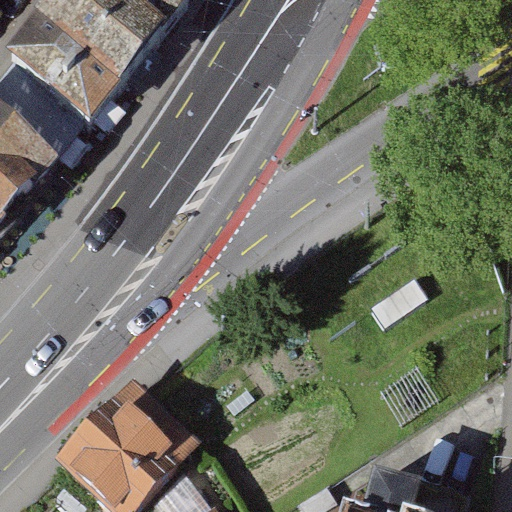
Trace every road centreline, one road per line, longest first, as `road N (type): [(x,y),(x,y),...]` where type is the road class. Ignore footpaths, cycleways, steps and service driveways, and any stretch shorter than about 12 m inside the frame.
road 1 (primary): [(263,41),(85,293),(0,390)]
road 2 (secondary): [(176,266),(511,55)]
road 3 (primary): [(176,266),(295,95),(345,0)]
road 4 (primary): [(0,462),(98,366),(176,266)]
